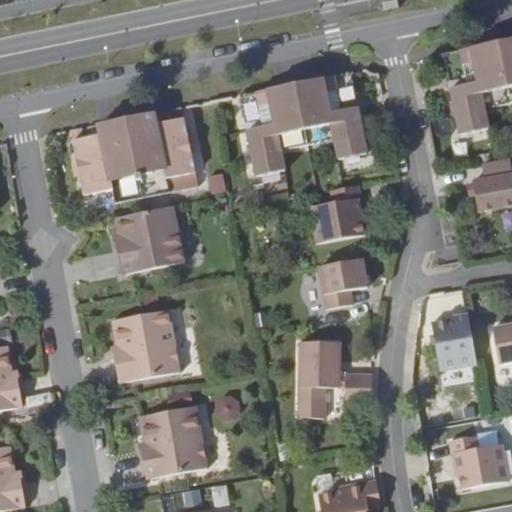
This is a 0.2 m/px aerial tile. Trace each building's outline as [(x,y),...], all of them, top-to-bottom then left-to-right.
[(511,42),(444,57),(461,138),(489,132),(486,116),(511,110),(511,42)] [(367,157),(351,76),(241,99),(257,180),(285,174),(282,158),(335,147),(339,163),(367,157)] [(176,113),(153,117),(155,128),(178,124),(176,113)] [(153,117),(76,134),(77,144),(73,145),(84,199),(112,193),(115,207),(169,196),(198,190),(195,176),(184,122),(178,124),(155,128),(153,117)] [(511,174),(510,161),(483,166),(486,180),(472,183),(478,214),(511,207),(511,174)] [(223,175),(207,179),(211,197),(227,193),(223,175)] [(363,217),(358,189),(332,194),(334,206),(310,210),(317,247),(364,239),(361,218),(363,217)] [(185,265),(173,210),(115,222),(118,240),(121,239),(124,250),(117,252),(122,278),(185,265)] [(368,290),(363,263),(319,270),(326,313),(353,308),(350,294),(368,290)] [(114,360),(119,386),(180,375),(169,314),(112,324),(117,353),(122,352),(123,358),(114,360)] [(476,366),(467,316),(451,319),(452,321),(431,325),(439,373),(476,366)] [(511,326),(491,330),(498,367),(511,363),(511,326)] [(340,345),(300,344),(299,420),(325,420),(325,390),(339,390),(340,377),(340,345)] [(13,378),(8,349),(0,350),(0,413),(23,410),(18,383),(9,385),(8,379),(13,378)] [(372,404),(372,377),(346,377),(346,390),(345,404),(372,404)] [(238,399),(218,398),(218,420),(237,420),(238,399)] [(210,408),(197,410),(208,472),(221,469),(210,408)] [(142,455),(146,483),(208,472),(197,410),(140,420),(145,449),(149,448),(150,454),(142,455)] [(476,438),(450,443),(455,471),(457,471),(461,492),(509,483),(502,447),(479,450),(476,438)] [(11,450),(0,451),(0,511),(17,511),(26,510),(21,483),(13,485),(12,479),(16,479),(11,450)] [(381,510),(378,482),(347,488),(348,492),(319,497),(321,511),(368,511),(381,510)] [(227,487),(213,488),(215,506),(229,505),(227,487)]
